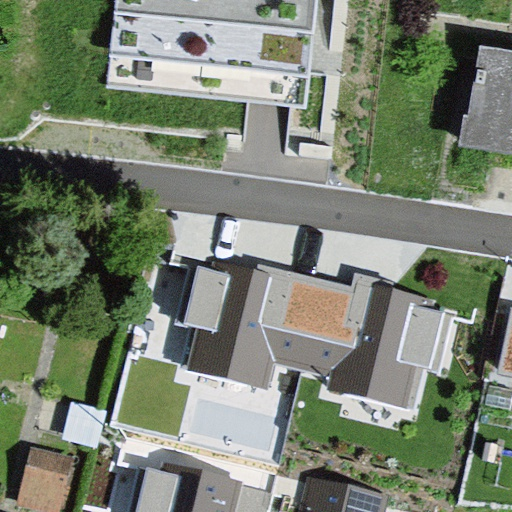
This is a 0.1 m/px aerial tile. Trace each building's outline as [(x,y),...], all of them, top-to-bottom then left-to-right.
[(318,0),(117,0),(109,86),(307,107),(318,0)] [(511,44),(478,38),(465,109),(460,109),(455,142),(511,151),(511,44)] [(259,270),(219,260),(216,270),(200,266),(186,324),(201,327),(190,371),(268,390),(274,363),(299,368),(321,278),(261,264),(259,270)] [(396,282),(357,272),(354,286),(321,278),(299,368),(335,378),(332,391),(406,409),(417,365),(434,369),(448,311),(432,307),(435,297),(394,288),(396,282)] [(70,403),(63,438),(91,443),(98,408),(70,403)] [(15,503),(48,511),(59,511),(75,456),(31,444),(15,503)] [(240,511),(248,482),(171,462),(168,472),(148,466),(135,511),(240,511)] [(304,511),(385,511),(389,497),(313,479),(304,511)]
